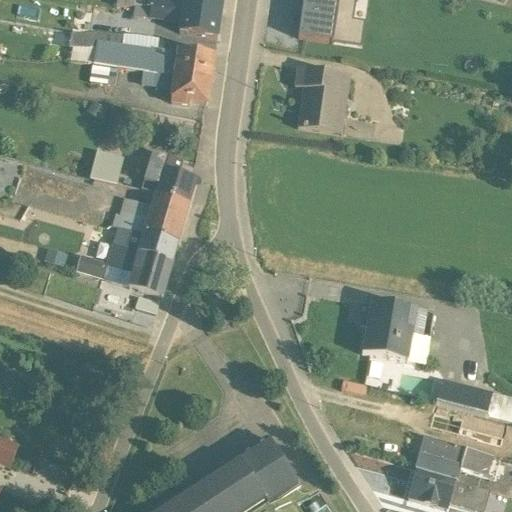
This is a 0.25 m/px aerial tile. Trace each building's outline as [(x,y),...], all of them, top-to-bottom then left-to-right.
[(219,25),(223,0),(220,0),(182,0),(182,3),(164,0),(115,0),(114,10),(219,25)] [(320,0),(302,0),(296,51),(359,60),(363,34),(350,32),(355,1),(347,0),(336,0),(337,2),(320,0)] [(508,1),(506,0),(481,0),(500,13),(508,1)] [(219,25),(132,13),(130,26),(147,30),(147,31),(177,35),(176,44),(215,51),(215,50),(219,25)] [(122,45),(71,37),(68,55),(96,59),(94,75),(139,82),(141,61),(121,58),(122,45)] [(141,61),(139,82),(209,93),(212,67),(175,61),(175,63),(157,61),(157,63),(141,61)] [(113,98),(116,79),(91,75),(87,93),(113,98)] [(296,80),(293,99),(301,101),(296,140),(340,147),(349,87),(296,80)] [(189,114),(205,116),(209,93),(142,83),(140,96),(169,101),(168,110),(169,110),(169,114),(188,117),(189,114)] [(95,164),(89,189),(115,196),(122,170),(119,168),(95,164)] [(151,165),(139,202),(153,206),(187,215),(188,215),(194,191),(190,190),(175,185),(179,173),(151,165)] [(123,210),(118,226),(179,242),(187,215),(153,206),(149,217),(123,210)] [(176,254),(179,242),(118,226),(114,225),(111,238),(115,239),(116,238),(176,254)] [(176,254),(116,238),(115,239),(105,276),(131,284),(126,299),(160,309),(176,254)] [(425,324),(363,313),(358,337),(365,338),(360,366),(421,377),(426,349),(421,348),(425,324)] [(434,414),(510,433),(511,423),(511,409),(440,392),(434,414)] [(169,458),(182,479),(204,465),(191,444),(169,458)] [(422,449),(414,480),(454,492),(458,480),(485,488),(490,468),(422,449)] [(266,450),(170,511),(271,511),(297,497),(266,450)] [(0,474),(8,478),(16,459),(0,452),(0,474)] [(414,480),(406,510),(411,511),(484,511),(488,503),(414,480)]
